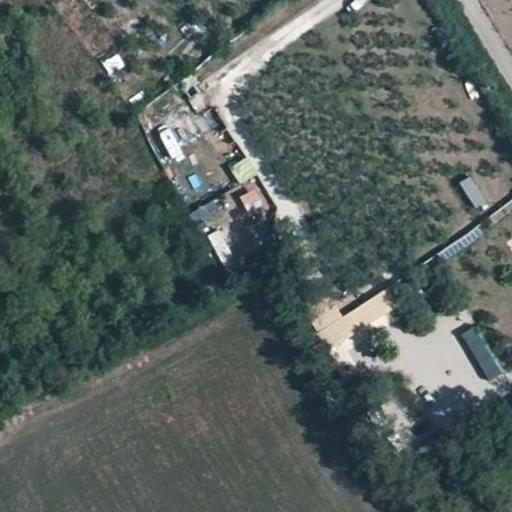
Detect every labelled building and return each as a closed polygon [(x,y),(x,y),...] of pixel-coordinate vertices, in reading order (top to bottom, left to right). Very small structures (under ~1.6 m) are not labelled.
[(102,59),(108,75),(126,68),(120,52),(102,59)] [(166,100),(143,115),(150,125),(172,111),(166,100)] [(476,209),(488,202),(471,175),(460,183),(476,209)] [(222,229),(209,235),(223,268),(237,262),(222,229)] [(328,349),(402,305),(391,285),(342,314),(329,292),(304,307),(328,349)] [(488,379),(504,369),(476,325),(460,335),(488,379)]
